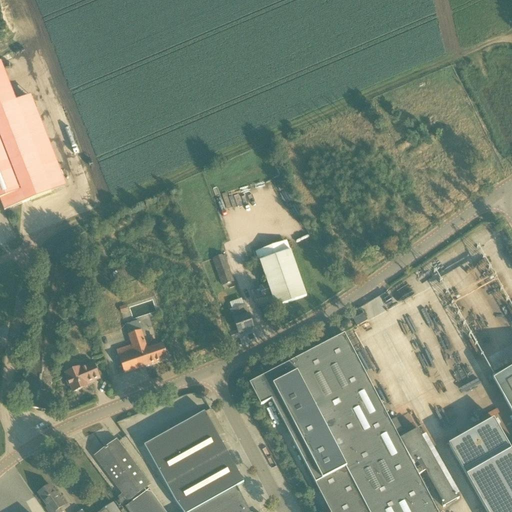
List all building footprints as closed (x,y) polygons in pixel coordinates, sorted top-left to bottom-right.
[(52,193),(16,101),(1,62),(0,62),(0,200),(4,211),(52,193)] [(260,261),(276,307),(306,297),(290,251),(260,261)] [(222,286),(234,282),(225,254),(213,258),(222,286)] [(44,264),(24,407),(48,410),(68,267),(44,264)] [(234,320),(239,334),(253,329),(249,315),(245,306),(231,310),(234,320)] [(356,326),(366,320),(362,314),(352,319),(356,326)] [(141,330),(128,335),(132,346),(117,351),(119,358),(119,359),(122,368),(124,374),(168,359),(163,344),(147,349),(141,330)] [(436,511),(436,510),(418,476),(425,471),(443,504),(441,505),(443,508),(459,498),(458,495),(455,497),(422,439),(417,430),(399,439),(344,335),(249,384),(261,406),(272,400),(315,485),(316,485),(329,511),(436,511)] [(87,385),(100,379),(93,363),(80,368),(80,367),(65,374),(68,381),(66,381),(68,387),(70,386),(73,393),(88,387),(87,385)] [(511,411),(511,369),(494,379),(511,411)] [(244,483),(204,413),(204,412),(144,446),(175,503),(182,511),(249,511),(236,487),(244,483)] [(397,434),(403,432),(396,419),(391,422),(397,434)] [(511,511),(511,450),(511,451),(493,419),(448,445),(486,511),(511,511)] [(131,500),(147,487),(150,485),(117,440),(94,457),(122,494),(118,497),(123,505),(127,502),(131,500)] [(118,511),(113,503),(100,511),(61,511),(59,509),(64,506),(50,486),(38,494),(48,507),(46,509),(48,511),(118,511)] [(165,511),(147,487),(131,500),(133,502),(125,508),(128,511),(165,511)]
